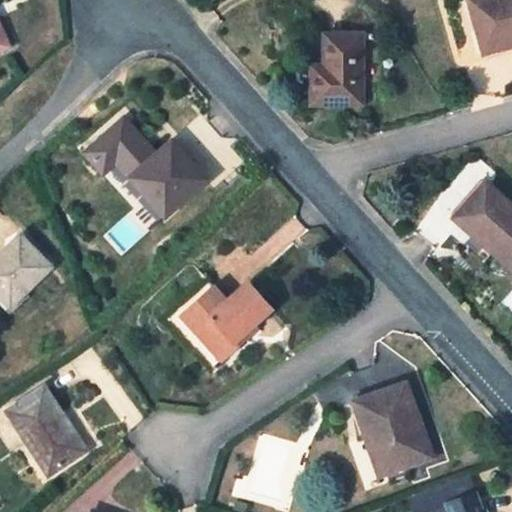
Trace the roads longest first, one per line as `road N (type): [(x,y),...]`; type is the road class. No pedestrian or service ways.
road 1 (residential): [(154,471),(414,290)]
road 2 (residential): [(122,7),(161,20),(189,41),(313,179)]
road 3 (residential): [(511,115),(341,163),(313,179)]
road 4 (residential): [(0,163),(110,58),(122,7)]
road 5 (residential): [(313,179),(414,290)]
road 6 (residential): [(414,290),(511,397)]
